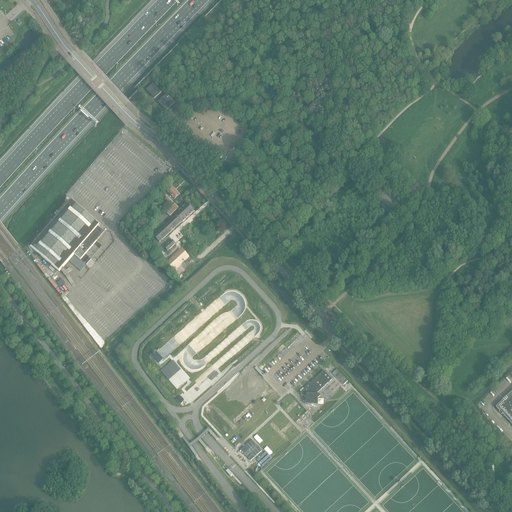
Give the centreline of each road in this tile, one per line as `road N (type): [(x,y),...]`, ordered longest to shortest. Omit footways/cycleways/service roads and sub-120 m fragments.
road 1 (tertiary): [(302,290),(96,81),(33,0)]
road 2 (motorway): [(0,206),(196,0)]
road 3 (motorway): [(170,0),(0,179)]
road 4 (tertiary): [(504,511),(369,362)]
